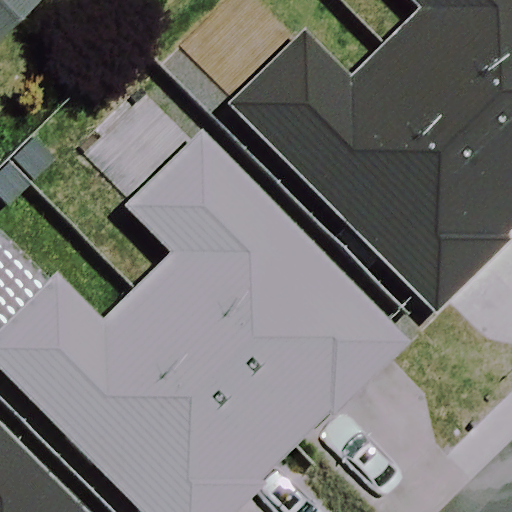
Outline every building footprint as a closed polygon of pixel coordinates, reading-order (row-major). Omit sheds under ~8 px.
[(511,0),(382,0),(407,25),(373,58),(511,198),(511,0)] [(500,244),(511,232),(511,198),(373,58),(342,87),(296,41),(215,121),(419,326),(502,245),(500,244)] [(388,361),(179,150),(104,223),(154,273),(120,306),(276,464),(314,426),(318,430),(388,361)] [(247,492),(276,464),(120,306),(89,336),(43,289),(0,331),(0,406),(104,511),(230,511),(249,494),(247,492)] [(60,511),(0,450),(0,511),(60,511)]
